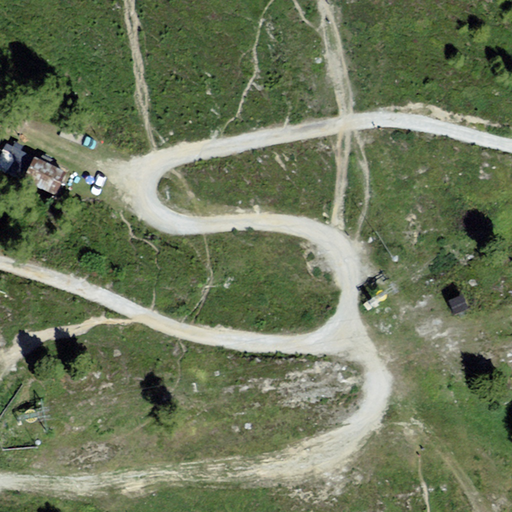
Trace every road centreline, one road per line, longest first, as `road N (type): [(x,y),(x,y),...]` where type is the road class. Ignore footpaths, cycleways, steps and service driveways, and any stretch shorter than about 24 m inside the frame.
road 1 (track): [(0,265),(84,291),(171,333),(295,350),(332,339),(346,320),(351,285),(340,254),(292,224),(177,226),(155,215),(145,190),(151,173),(179,156),(348,123),(391,122),(511,148)]
road 2 (track): [(0,483),(102,497),(309,468),(361,425),(382,378),(346,320)]
